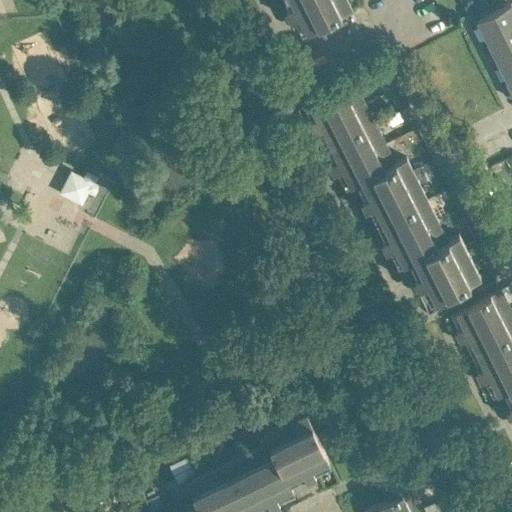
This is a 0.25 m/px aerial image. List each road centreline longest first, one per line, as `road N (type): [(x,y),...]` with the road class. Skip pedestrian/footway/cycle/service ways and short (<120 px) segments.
road 1 (residential): [(242,91),(386,25)]
road 2 (residential): [(451,155),(386,25)]
road 3 (residential): [(288,511),(388,462),(400,442)]
